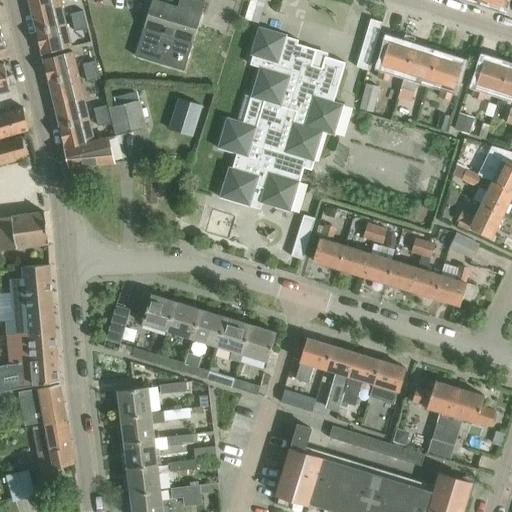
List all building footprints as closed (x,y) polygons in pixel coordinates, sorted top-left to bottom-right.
[(28,0),(31,11),(62,5),(60,0),(28,0)] [(190,42),(195,25),(198,15),(201,16),(205,2),(197,0),(180,0),(178,7),(154,0),(152,0),(135,56),(184,71),(193,42),(190,42)] [(31,11),(36,31),(67,24),(62,5),(31,11)] [(71,14),(73,23),(86,20),(84,11),(71,14)] [(371,19),(362,50),(357,67),(368,70),(382,23),(371,19)] [(88,29),(86,20),(73,23),(75,32),(88,29)] [(36,31),(42,55),(73,47),(67,24),(36,31)] [(229,167),(224,182),(220,198),(250,207),(252,201),(275,207),(291,212),(304,168),(311,171),(323,132),(335,136),(344,105),(333,102),(345,63),(316,54),(317,51),(296,44),(298,40),(287,37),(288,36),(258,27),(250,56),(253,57),(251,65),(260,68),(251,97),(245,95),(238,121),(227,118),(218,148),(237,154),(233,168),(229,167)] [(382,65),(378,78),(389,82),(393,69),(405,73),(413,49),(389,42),(382,65)] [(419,78),(430,81),(437,57),(413,49),(405,73),(406,73),(398,98),(412,102),(419,78)] [(43,60),(48,81),(79,75),(74,52),(43,60)] [(430,81),(442,85),(439,97),(450,101),(454,88),(455,88),(462,65),(437,57),(430,81)] [(477,84),(473,98),(484,101),(488,88),(511,95),(511,69),(484,60),(476,84),(477,84)] [(83,64),(85,73),(98,70),(96,61),(83,64)] [(4,64),(0,64),(0,93),(11,91),(10,87),(12,86),(10,78),(8,78),(4,64)] [(100,79),(98,70),(85,73),(87,82),(100,79)] [(48,81),(54,103),(85,97),(79,75),(48,81)] [(367,84),(361,109),(372,112),(379,87),(367,84)] [(116,106),(109,107),(110,110),(116,136),(130,132),(147,128),(141,100),(139,100),(137,93),(114,99),(116,106)] [(54,103),(59,125),(90,119),(85,97),(54,103)] [(169,125),(168,129),(193,137),(203,106),(178,98),(169,125)] [(94,108),(96,117),(109,115),(107,106),(94,108)] [(0,138),(21,133),(29,130),(23,108),(0,114),(0,138)] [(59,125),(65,149),(94,143),(94,141),(109,138),(116,136),(110,110),(109,110),(113,128),(99,131),(101,139),(96,140),(90,119),(59,125)] [(459,114),(454,130),(469,135),(474,118),(459,114)] [(111,123),(109,115),(96,117),(98,126),(111,123)] [(441,116),(437,128),(445,131),(449,118),(441,116)] [(65,149),(69,167),(115,163),(109,138),(94,141),(94,143),(65,149)] [(0,144),(0,164),(26,159),(22,139),(0,144)] [(459,168),(511,193),(511,152),(492,146),(483,165),(496,171),(491,181),(481,176),(469,170),(470,166),(458,160),(456,165),(459,167),(459,168)] [(487,191),(481,204),(502,217),(511,196),(511,193),(459,168),(455,176),(462,179),(461,180),(476,187),(476,186),(487,191)] [(492,238),(502,217),(481,204),(474,217),(462,211),(457,220),(460,222),(458,226),(468,231),(470,227),(492,238)] [(327,208),(324,216),(334,219),(337,211),(327,208)] [(0,250),(48,244),(44,212),(0,218),(0,250)] [(363,238),(373,241),(378,226),(368,223),(363,238)] [(314,261),(337,268),(344,244),(332,241),(337,228),(326,224),(322,239),(321,239),(314,261)] [(378,226),(373,241),(383,244),(388,229),(378,226)] [(479,245),(457,234),(450,248),(473,259),(479,245)] [(411,253),(422,256),(426,241),(416,238),(411,253)] [(291,256),(302,260),(308,242),(296,239),(291,256)] [(418,267),(411,291),(436,299),(441,274),(428,270),(436,244),(426,241),(422,256),(418,267)] [(344,244),(337,268),(361,276),(370,252),(344,244)] [(370,252),(361,276),(389,284),(396,260),(380,255),(370,252)] [(396,260),(389,284),(411,291),(418,267),(396,260)] [(441,274),(436,299),(459,306),(466,283),(465,283),(470,269),(459,265),(458,268),(445,264),(441,274)] [(13,321),(6,322),(7,336),(56,333),(50,265),(22,267),(22,278),(10,279),(13,321)] [(151,295),(142,325),(167,332),(177,302),(151,295)] [(177,302),(167,332),(183,337),(181,344),(190,347),(192,340),(201,310),(177,302)] [(116,306),(111,323),(125,327),(130,310),(116,306)] [(201,310),(192,340),(217,347),(226,317),(201,310)] [(226,317),(217,347),(232,352),(229,360),(239,363),(251,325),(226,317)] [(251,325),(239,363),(240,363),(242,355),(267,363),(276,333),(251,325)] [(7,336),(9,366),(10,366),(58,359),(56,333),(7,336)] [(302,363),(298,376),(297,380),(308,383),(313,366),(325,369),(332,346),(308,339),(301,363),(302,363)] [(119,350),(118,352),(119,353),(132,357),(135,348),(122,344),(120,344),(119,350)] [(332,346),(325,369),(338,373),(335,382),(347,385),(350,377),(357,354),(332,346)] [(135,348),(132,357),(158,364),(160,356),(135,348)] [(350,377),(347,385),(342,402),(349,404),(355,406),(358,396),(357,396),(361,381),(374,384),(381,361),(357,354),(350,377)] [(160,356),(158,364),(184,373),(187,364),(160,356)] [(9,366),(0,367),(0,392),(12,390),(60,381),(58,359),(10,366),(9,366)] [(381,361),(374,384),(388,389),(384,402),(393,405),(397,392),(398,392),(405,368),(381,361)] [(187,364),(184,373),(208,380),(210,371),(187,364)] [(210,371),(208,380),(232,387),(234,379),(210,371)] [(234,379),(232,387),(257,395),(260,387),(234,379)] [(417,387),(412,402),(428,407),(427,409),(441,413),(437,423),(447,426),(459,388),(436,381),(432,392),(417,387)] [(186,382),(160,386),(161,395),(188,392),(186,382)] [(335,382),(327,409),(338,413),(340,408),(339,408),(341,402),(342,402),(347,385),(335,382)] [(32,427),(33,428),(45,426),(67,422),(60,385),(19,393),(25,426),(44,423),(44,425),(32,427)] [(118,391),(121,417),(152,413),(149,387),(118,391)] [(459,388),(447,426),(459,429),(462,419),(476,424),(476,421),(492,426),(496,412),(481,407),(484,396),(459,388)] [(291,391),(287,405),(312,412),(316,399),(291,391)] [(341,402),(339,408),(347,410),(349,404),(342,402),(341,402)] [(121,417),(124,442),(155,439),(153,424),(165,422),(165,421),(191,418),(190,409),(152,413),(121,417)] [(60,466),(74,464),(67,422),(45,426),(33,428),(42,481),(62,477),(60,466)] [(433,439),(429,452),(438,455),(450,459),(454,446),(455,446),(460,430),(459,429),(447,426),(437,423),(432,439),(433,439)] [(292,444),(276,495),(307,505),(308,503),(337,511),(462,511),(467,497),(468,492),(471,484),(440,474),(438,481),(436,487),(425,484),(400,476),(374,468),(343,459),(317,451),(305,447),(311,429),(298,425),(295,435),(292,444)] [(333,427),(329,438),(337,441),(340,429),(333,427)] [(340,429),(337,441),(344,443),(348,432),(340,429)] [(396,429),(393,442),(406,446),(410,433),(396,429)] [(348,432),(344,443),(352,446),(356,434),(348,432)] [(495,432),(492,444),(501,447),(505,435),(495,432)] [(166,437),(167,446),(194,443),(193,434),(166,437)] [(356,434),(352,446),(360,448),(363,436),(356,434)] [(363,436),(360,448),(367,450),(371,439),(363,436)] [(124,442),(127,468),(158,465),(155,439),(124,442)] [(371,439),(367,450),(375,453),(379,441),(371,439)] [(379,441),(375,453),(383,455),(386,443),(379,441)] [(386,443),(383,455),(390,457),(394,446),(390,444),(386,443)] [(394,446),(390,457),(398,460),(402,448),(394,446)] [(402,448),(398,460),(406,462),(409,450),(402,448)] [(409,450),(406,462),(413,464),(417,453),(409,450)] [(417,453),(413,464),(421,467),(425,455),(417,453)] [(169,463),(171,472),(197,469),(196,460),(169,463)] [(127,468),(131,494),(161,490),(158,465),(127,468)] [(199,485),(173,489),(174,498),(200,494),(199,485)] [(132,511),(164,511),(161,490),(131,494),(132,511)]
